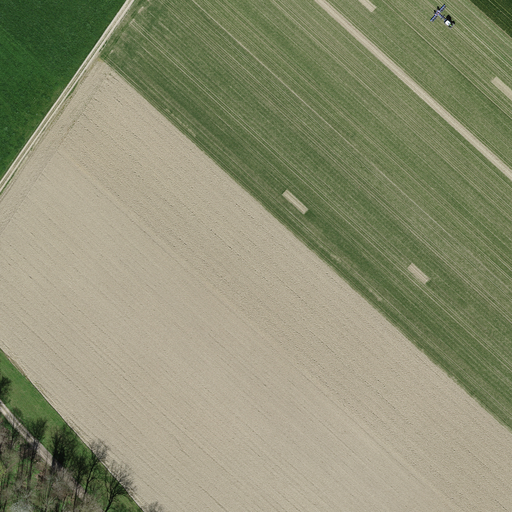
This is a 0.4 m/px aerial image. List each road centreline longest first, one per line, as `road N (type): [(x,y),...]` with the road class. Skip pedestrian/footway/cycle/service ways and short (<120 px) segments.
road 1 (track): [(0,187),(131,0)]
road 2 (track): [(97,511),(0,404)]
